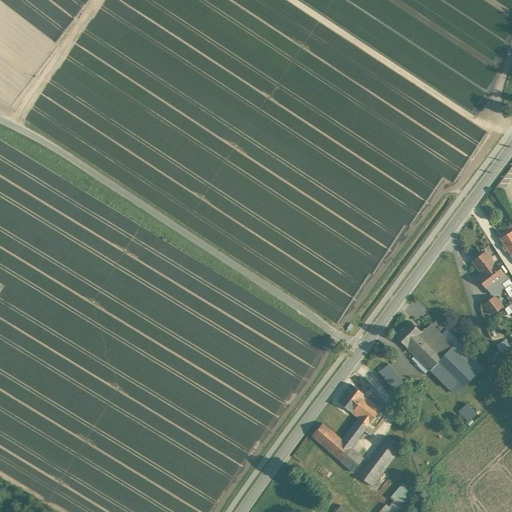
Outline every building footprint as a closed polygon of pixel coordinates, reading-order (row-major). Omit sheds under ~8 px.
[(511,231),(500,239),(511,257),(511,231)] [(503,274),(485,251),(471,262),(481,274),(478,277),(486,288),(489,285),(490,286),(491,287),(493,286),(493,284),(492,283),(503,274)] [(494,296),(483,305),(491,315),(502,306),(494,296)] [(409,321),(395,335),(407,347),(421,332),(409,321)] [(431,324),(422,333),(421,332),(407,347),(430,369),(437,362),(453,346),(431,324)] [(505,340),(496,345),(502,357),(511,352),(511,347),(510,344),(508,345),(505,340)] [(487,372),(456,342),(453,346),(476,373),(471,378),(476,383),(487,372)] [(476,373),(453,346),(437,362),(456,381),(462,387),(471,378),(476,373)] [(456,381),(437,362),(430,369),(449,388),(456,381)] [(402,382),(389,364),(379,371),(393,389),(402,382)] [(456,381),(449,388),(455,394),(462,387),(456,381)] [(365,395),(351,384),(338,401),(351,412),(364,396),(365,395)] [(381,408),(364,396),(351,412),(359,418),(342,439),(351,447),(355,443),(364,431),(370,435),(374,430),(368,425),(381,408)] [(466,402),(453,415),(463,425),(476,413),(466,402)] [(342,439),(323,423),(311,436),(341,461),(351,447),(342,439)] [(388,437),(359,477),(372,486),(384,470),(401,447),(388,437)] [(367,453),(355,443),(351,447),(341,461),(353,472),(367,453)] [(384,470),(372,486),(379,491),(391,475),(384,470)] [(386,504),(378,511),(396,511),(414,492),(403,483),(390,496),(394,500),(389,506),(386,504)]
